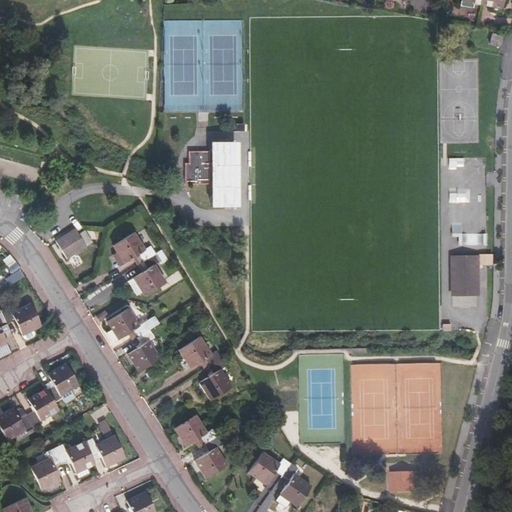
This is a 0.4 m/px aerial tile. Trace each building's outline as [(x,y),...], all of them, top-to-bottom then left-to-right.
[(481,0),(481,5),(488,7),(499,9),(501,9),(502,0),(481,0)] [(188,151),(188,158),(188,163),(184,163),(184,184),(211,184),(211,205),(235,205),(234,142),(211,143),(211,151),(188,151)] [(74,228),(55,241),(66,258),(92,242),(84,230),(78,234),(74,228)] [(122,263),(132,257),(137,254),(147,268),(141,272),(134,276),(140,286),(137,287),(143,296),(165,282),(154,264),(160,261),(161,262),(167,259),(160,249),(154,253),(149,246),(144,249),(133,232),(111,245),(116,253),(122,263)] [(484,234),(459,233),(459,243),(483,244),(484,234)] [(166,245),(160,249),(167,259),(172,255),(166,245)] [(118,266),(122,263),(116,253),(111,255),(118,266)] [(132,257),(141,272),(147,268),(137,254),(132,257)] [(478,255),(478,256),(478,265),(493,265),(492,254),(478,255)] [(478,265),(478,256),(450,257),(451,297),(479,296),(478,265)] [(18,269),(4,278),(10,286),(23,277),(18,269)] [(132,278),(137,287),(140,286),(134,276),(132,278)] [(0,345),(6,343),(2,335),(0,330),(0,326),(7,323),(14,320),(20,332),(22,335),(23,339),(27,340),(33,337),(35,334),(32,330),(40,326),(29,303),(10,312),(8,307),(0,310),(0,345)] [(134,362),(132,363),(137,372),(160,358),(148,340),(153,337),(149,330),(159,323),(154,315),(139,325),(127,308),(105,322),(110,330),(105,333),(111,342),(119,338),(126,333),(131,330),(136,338),(140,345),(128,353),(134,362)] [(104,311),(95,317),(99,321),(107,316),(104,311)] [(7,323),(0,326),(0,330),(2,335),(11,331),(7,323)] [(131,341),(136,338),(131,330),(126,333),(131,341)] [(203,359),(208,366),(213,373),(198,383),(209,400),(231,386),(220,369),(225,365),(216,351),(211,354),(199,336),(177,350),(183,358),(185,357),(191,367),(200,361),(203,359)] [(0,355),(10,351),(6,343),(0,345),(0,355)] [(189,368),(191,367),(185,357),(183,358),(189,368)] [(68,388),(69,390),(78,385),(64,363),(46,374),(50,380),(43,384),(45,387),(27,399),(33,410),(25,415),(19,419),(14,412),(12,407),(3,413),(0,414),(0,429),(7,441),(14,437),(17,441),(28,434),(26,432),(41,423),(40,421),(39,419),(48,414),(49,415),(58,410),(54,403),(61,398),(60,396),(59,394),(68,388)] [(21,408),(14,412),(19,419),(25,415),(21,408)] [(173,428),(178,437),(180,435),(186,445),(195,439),(199,437),(203,443),(208,451),(196,460),(202,469),(199,470),(205,479),(227,465),(216,447),(221,444),(211,429),(206,432),(195,415),(173,428)] [(113,460),(114,463),(124,458),(113,435),(94,444),(91,438),(84,442),(83,441),(64,449),(62,444),(45,452),(47,458),(29,467),(41,490),(50,485),(49,483),(59,478),(52,465),(67,458),(75,473),(85,468),(94,464),(93,461),(90,455),(97,452),(100,458),(103,465),(113,460)] [(184,446),(186,445),(180,435),(178,437),(184,446)] [(97,452),(90,455),(93,461),(100,458),(97,452)] [(278,495),(286,501),(295,507),(310,485),(293,473),(296,468),(283,458),(279,463),(262,452),(247,473),(255,478),(257,477),(266,483),(274,471),(288,480),(278,495)] [(193,461),(199,470),(202,469),(196,460),(193,461)] [(87,473),(85,468),(75,473),(77,477),(87,473)] [(264,485),(266,483),(257,477),(255,478),(264,485)] [(154,511),(144,491),(125,501),(130,511),(154,511)] [(284,504),(286,501),(278,495),(276,498),(284,504)] [(2,508),(3,511),(31,511),(25,497),(2,508)]
